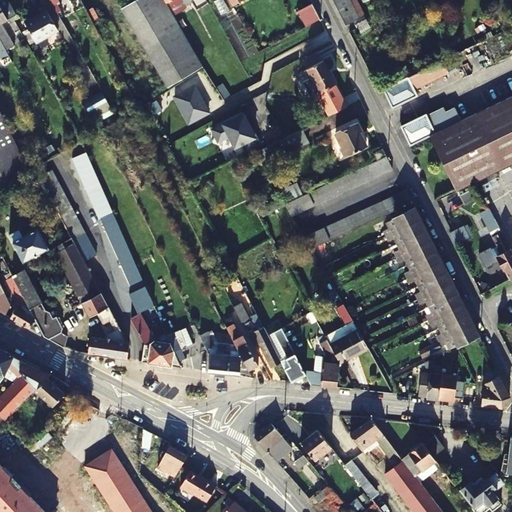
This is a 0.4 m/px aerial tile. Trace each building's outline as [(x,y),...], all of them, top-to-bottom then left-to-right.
[(7,0),(0,0),(0,39),(6,50),(14,46),(2,24),(8,20),(10,23),(14,21),(15,14),(7,0)] [(49,0),(61,21),(67,17),(63,10),(71,5),(69,1),(61,5),(58,0),(49,0)] [(135,0),(121,9),(168,87),(203,66),(174,17),(163,0),(135,0)] [(172,0),(163,0),(174,17),(180,14),(175,5),(172,0)] [(183,0),(175,5),(180,14),(188,9),(183,0)] [(347,0),(332,0),(345,24),(357,18),(347,0)] [(355,0),(347,0),(357,18),(363,15),(355,0)] [(297,11),(301,19),(316,11),(312,3),(297,11)] [(301,19),(305,27),(320,19),(316,11),(301,19)] [(57,31),(47,12),(34,18),(33,17),(23,22),(35,42),(57,31)] [(364,16),(353,21),(356,27),(366,21),(364,16)] [(1,53),(4,59),(9,56),(6,50),(1,53)] [(0,69),(13,63),(9,56),(4,59),(0,60),(0,69)] [(319,93),(318,93),(330,116),(347,109),(335,85),(336,84),(324,61),(307,70),(319,93)] [(442,61),(427,68),(408,76),(414,89),(448,73),(442,61)] [(299,74),(291,78),(298,92),(301,96),(308,92),(299,74)] [(414,89),(408,76),(383,88),(392,107),(418,95),(414,89)] [(208,112),(194,86),(174,96),(188,123),(208,112)] [(109,106),(100,91),(82,102),(94,122),(112,112),(109,106)] [(511,97),(507,99),(461,121),(430,136),(453,184),(511,157),(511,97)] [(160,109),(155,101),(149,104),(153,113),(160,109)] [(0,187),(14,178),(33,166),(0,105),(0,187)] [(430,136),(461,121),(455,107),(445,112),(443,108),(428,116),(427,113),(401,125),(411,145),(430,136)] [(228,136),(234,147),(257,136),(253,128),(250,129),(243,114),(211,129),(217,141),(228,136)] [(358,124),(355,124),(336,134),(342,147),(341,148),(345,156),(347,156),(367,146),(360,132),(360,129),(358,124)] [(302,129),(295,133),(253,152),(262,167),(309,145),(302,129)] [(387,157),(383,149),(373,154),(377,162),(381,159),(387,157)] [(97,219),(112,212),(109,206),(106,200),(104,194),(101,188),(98,182),(96,176),(93,170),(90,164),(88,158),(85,152),(71,159),(74,165),(76,171),(79,177),(82,183),(84,188),(87,194),(89,201),(92,206),(95,213),(97,219)] [(387,157),(381,159),(387,172),(393,169),(387,157)] [(456,192),(480,180),(511,164),(511,157),(453,184),(456,192)] [(377,162),(375,162),(381,175),(387,172),(381,159),(377,162)] [(375,162),(369,165),(375,178),(381,175),(375,162)] [(369,165),(363,168),(369,181),(375,178),(369,165)] [(52,174),(49,168),(38,174),(41,180),(45,186),(48,193),(51,199),(55,205),(58,212),(62,218),(65,225),(68,231),(72,237),(82,231),(82,230),(79,225),(76,219),(73,212),(69,206),(66,199),(62,193),(59,186),(56,180),(52,174)] [(363,168),(357,171),(363,183),(369,181),(363,168)] [(357,171),(352,173),(357,186),(363,183),(357,171)] [(352,173),(345,176),(351,189),(357,186),(352,173)] [(345,176),(340,179),(345,191),(351,189),(345,176)] [(340,179),(333,181),(339,194),(345,191),(340,179)] [(333,181),(327,184),(333,197),(339,194),(333,181)] [(327,184),(322,187),(327,199),(333,197),(327,184)] [(322,187),(315,190),(321,203),(327,199),(322,187)] [(315,190),(308,193),(314,206),(321,203),(315,190)] [(412,204),(406,191),(403,192),(409,205),(412,204)] [(403,192),(397,195),(403,208),(409,205),(403,192)] [(308,193),(301,196),(306,209),(314,206),(308,193)] [(397,195),(391,198),(397,211),(403,208),(397,195)] [(301,196),(293,200),(299,213),(306,209),(301,196)] [(391,198),(385,200),(391,213),(397,211),(391,198)] [(283,205),(290,217),(299,213),(293,200),(283,205)] [(385,200),(379,203),(385,216),(391,213),(385,200)] [(379,203),(373,206),(379,219),(385,216),(379,203)] [(455,211),(451,204),(441,209),(444,216),(455,211)] [(373,206),(368,208),(373,221),(379,219),(373,206)] [(368,208),(361,211),(367,224),(373,221),(368,208)] [(384,231),(386,236),(420,219),(414,209),(387,222),(390,228),(384,231)] [(361,211),(356,214),(361,227),(367,224),(361,211)] [(486,216),(490,224),(491,224),(497,220),(493,213),(486,216)] [(356,214),(349,216),(355,229),(361,227),(356,214)] [(349,216),(343,219),(349,232),(355,229),(349,216)] [(343,219),(338,222),(343,235),(349,232),(343,219)] [(395,238),(398,244),(425,230),(420,219),(386,236),(389,241),(395,238)] [(460,220),(449,225),(451,230),(463,225),(460,220)] [(511,278),(511,248),(497,220),(491,224),(492,225),(497,235),(494,237),(503,253),(497,256),(509,280),(511,278)] [(338,222),(331,224),(337,238),(343,235),(338,222)] [(331,224),(324,228),(330,241),(337,238),(331,224)] [(38,227),(21,235),(17,228),(7,233),(20,260),(47,245),(38,227)] [(455,244),(469,237),(464,227),(450,234),(455,244)] [(127,359),(126,344),(66,228),(46,238),(53,252),(54,252),(87,316),(101,309),(117,340),(90,336),(88,352),(127,359)] [(324,228),(316,231),(322,244),(330,241),(324,228)] [(431,241),(425,230),(398,244),(400,249),(394,252),(397,257),(431,241)] [(316,231),(309,234),(315,247),(322,244),(316,231)] [(309,234),(302,237),(310,250),(312,249),(315,247),(309,234)] [(436,251),(431,241),(397,257),(400,262),(405,260),(408,265),(436,251)] [(405,272),(408,278),(441,261),(436,251),(408,265),(411,270),(405,272)] [(446,271),(441,261),(408,278),(410,282),(416,279),(419,285),(446,271)] [(43,311),(21,269),(10,274),(22,297),(24,301),(34,320),(42,338),(63,348),(67,336),(60,333),(61,329),(54,315),(51,317),(48,312),(43,311)] [(10,274),(8,270),(2,273),(6,280),(2,282),(10,297),(17,293),(20,298),(22,297),(10,274)] [(416,293),(418,298),(451,282),(446,271),(419,285),(421,290),(416,293)] [(457,292),(451,282),(418,298),(420,303),(426,300),(429,306),(457,292)] [(239,294),(254,322),(259,320),(244,291),(239,294)] [(462,303),(457,292),(429,306),(432,311),(426,314),(429,319),(462,303)] [(9,307),(4,297),(0,303),(0,312),(4,315),(9,307)] [(121,302),(129,316),(138,311),(131,297),(121,302)] [(9,318),(28,329),(34,320),(24,301),(15,307),(9,318)] [(249,321),(240,303),(232,307),(239,320),(241,325),(249,321)] [(437,321),(440,327),(468,313),(462,303),(429,319),(431,324),(437,321)] [(330,346),(357,330),(352,322),(350,319),(344,309),(342,306),(336,309),(345,326),(325,337),(330,346)] [(138,311),(129,316),(143,343),(141,362),(180,368),(169,342),(153,339),(138,311)] [(473,325),(468,313),(440,327),(443,333),(438,336),(440,341),(473,325)] [(304,371),(280,327),(276,319),(263,326),(281,360),(286,357),(289,363),(284,366),(292,381),(305,374),(304,371)] [(259,320),(254,322),(257,328),(257,329),(260,335),(257,337),(271,365),(281,360),(263,326),(259,320)] [(511,339),(511,322),(498,329),(505,343),(511,339)] [(232,323),(229,325),(224,327),(233,343),(248,370),(259,364),(243,335),(239,337),(232,323)] [(479,336),(473,325),(440,341),(443,347),(449,344),(452,349),(479,336)] [(180,349),(192,344),(186,328),(174,332),(180,349)] [(213,346),(216,346),(216,343),(211,330),(207,332),(213,346)] [(330,346),(340,364),(356,355),(355,353),(366,346),(362,339),(357,330),(330,346)] [(208,372),(240,374),(253,378),(248,370),(233,343),(216,343),(216,346),(213,346),(207,332),(198,336),(206,353),(210,354),(208,372)] [(304,371),(305,374),(312,385),(337,388),(340,364),(330,346),(325,337),(324,336),(317,339),(330,362),(323,360),(321,374),(304,371)] [(0,400),(1,399),(0,397),(0,386),(6,380),(9,372),(12,376),(14,373),(15,372),(12,370),(15,367),(12,364),(14,357),(0,349),(0,400)] [(14,357),(12,364),(15,367),(16,367),(21,361),(14,357)] [(433,358),(424,363),(427,368),(436,364),(433,358)] [(21,361),(16,367),(40,387),(46,380),(49,377),(21,361)] [(40,387),(16,367),(15,367),(12,370),(15,372),(14,373),(21,379),(1,399),(0,400),(0,413),(8,421),(35,392),(40,387)] [(438,399),(442,375),(422,373),(418,397),(438,399)] [(488,390),(485,389),(483,404),(503,407),(510,397),(499,376),(485,383),(488,390)] [(65,394),(64,394),(46,380),(40,387),(35,392),(54,407),(65,394)] [(442,395),(445,395),(445,400),(474,403),(476,384),(447,380),(446,385),(443,384),(442,395)] [(410,384),(404,383),(402,395),(409,396),(410,384)] [(441,511),(442,511),(434,501),(426,491),(420,483),(401,458),(373,419),(351,436),(362,451),(376,442),(388,459),(391,456),(394,459),(392,460),(397,466),(387,474),(415,511),(441,511)] [(277,461),(292,447),(271,423),(254,437),(268,453),(269,452),(277,461)] [(153,433),(144,428),(142,447),(150,447),(153,433)] [(327,451),(335,462),(340,458),(318,430),(302,443),(315,460),(327,451)] [(424,444),(433,456),(444,448),(442,446),(443,445),(435,435),(424,444)] [(51,440),(35,456),(52,472),(68,455),(51,440)] [(401,458),(420,483),(431,474),(427,468),(434,462),(437,466),(435,467),(441,475),(438,477),(448,490),(455,485),(433,456),(424,444),(410,454),(408,453),(401,458)] [(156,487),(165,495),(187,455),(170,446),(158,467),(165,471),(156,487)] [(295,463),(300,469),(309,461),(304,455),(295,463)] [(378,495),(351,460),(345,464),(363,488),(372,500),(378,495)] [(42,511),(0,464),(0,511),(42,511)] [(207,502),(217,485),(203,476),(202,478),(190,470),(181,487),(193,495),(194,494),(207,502)] [(472,508),(475,511),(484,511),(490,507),(493,510),(502,503),(492,490),(494,489),(496,491),(504,484),(497,474),(486,482),(482,478),(474,484),(472,483),(463,490),(475,506),(472,508)] [(318,503),(331,492),(327,487),(314,498),(318,503)] [(426,491),(434,501),(439,497),(431,487),(426,491)] [(245,511),(234,502),(224,511),(245,511)]
